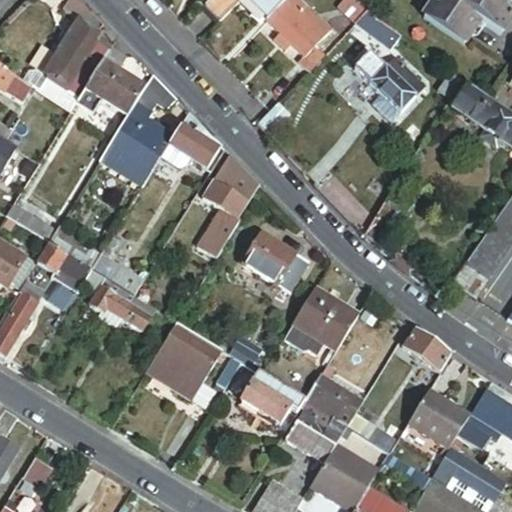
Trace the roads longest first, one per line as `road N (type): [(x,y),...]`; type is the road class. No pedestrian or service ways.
road 1 (residential): [(105,0),(345,256),(511,371)]
road 2 (residential): [(0,386),(198,511)]
